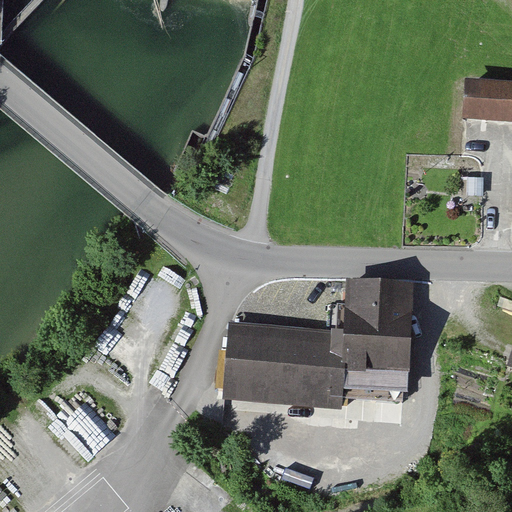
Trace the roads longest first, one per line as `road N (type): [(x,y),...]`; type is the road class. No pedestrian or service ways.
road 1 (tertiary): [(246,257),(159,215),(0,80)]
road 2 (tertiary): [(511,268),(246,257)]
road 3 (unclassified): [(296,0),(246,257)]
